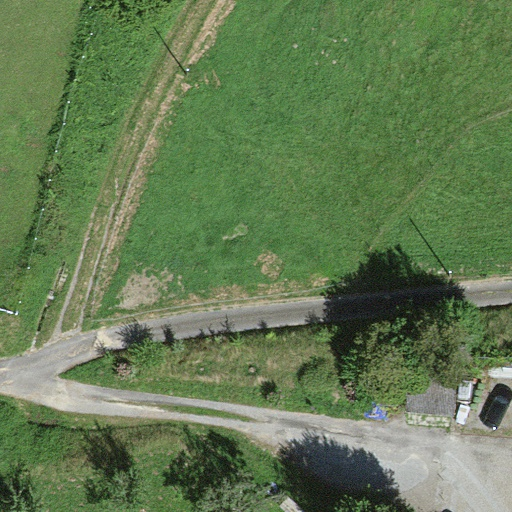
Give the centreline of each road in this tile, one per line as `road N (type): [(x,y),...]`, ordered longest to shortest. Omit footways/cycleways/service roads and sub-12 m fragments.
road 1 (track): [(511,289),(182,327),(62,354)]
road 2 (track): [(212,0),(112,201),(62,354)]
